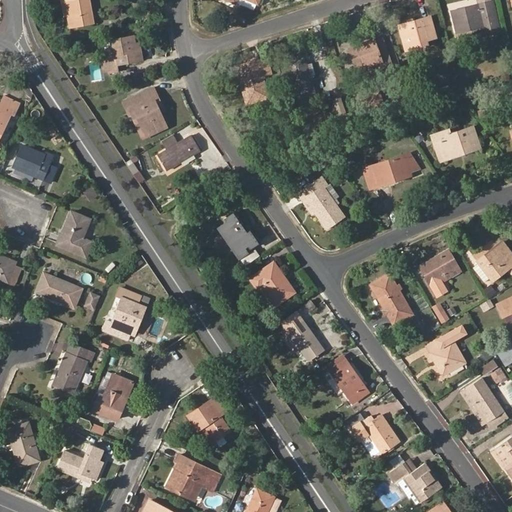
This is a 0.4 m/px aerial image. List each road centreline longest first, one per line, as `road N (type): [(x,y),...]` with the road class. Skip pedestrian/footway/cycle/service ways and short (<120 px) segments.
road 1 (tertiary): [(329,511),(14,35)]
road 2 (residential): [(492,511),(325,277)]
road 3 (residential): [(325,277),(214,120),(185,52)]
road 4 (residential): [(511,196),(439,219),(325,277)]
road 5 (residential): [(185,52),(361,0)]
road 6 (residential): [(172,375),(113,511)]
